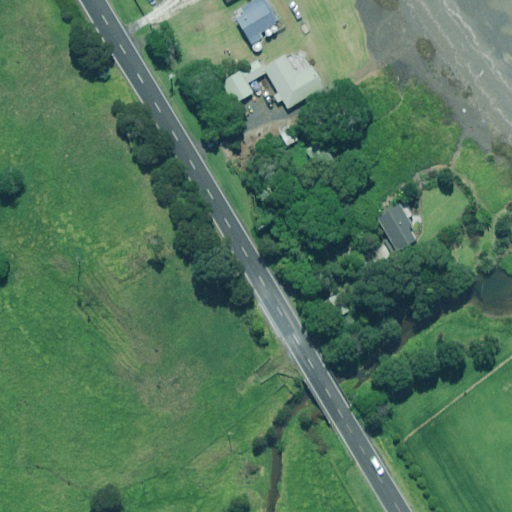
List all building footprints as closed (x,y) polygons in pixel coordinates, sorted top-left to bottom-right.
[(251,41),(278,25),(263,0),(258,0),(242,10),(245,15),(238,19),(251,41)] [(312,67),(298,76),(286,56),(264,70),(259,61),(226,82),(238,102),(254,93),(249,84),(267,73),(289,109),(322,89),(325,87),(323,84),(312,67)] [(301,141),(293,125),(280,131),(288,147),(301,141)] [(334,165),(326,143),(308,151),(317,172),(334,165)] [(396,252),(419,242),(402,206),(380,216),(396,252)]
